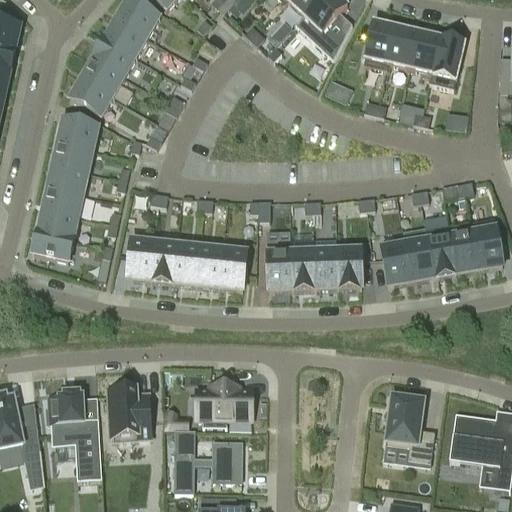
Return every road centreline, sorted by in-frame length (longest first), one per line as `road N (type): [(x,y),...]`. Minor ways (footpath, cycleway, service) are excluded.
road 1 (residential): [(488,157),(321,115),(238,59),(191,111),(170,189),(266,197),(389,192),(453,177)]
road 2 (residential): [(511,299),(390,321),(255,323),(104,307),(0,275)]
road 3 (residential): [(0,371),(233,352),(285,357)]
road 4 (residential): [(60,30),(0,260)]
road 5 (residential): [(285,357),(286,511)]
road 6 (residential): [(361,364),(511,398)]
road 7 (residential): [(338,511),(361,364)]
road 8 (residential): [(489,20),(488,157)]
